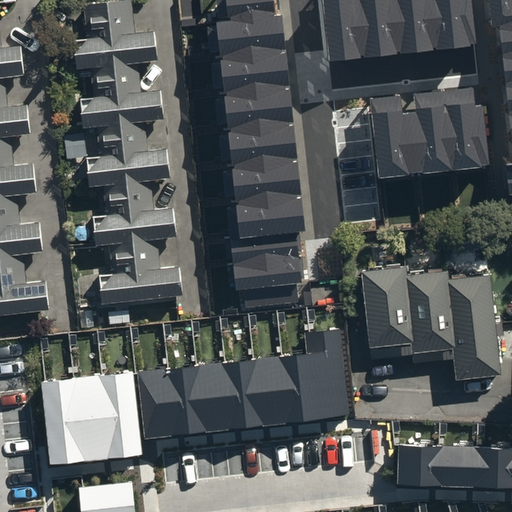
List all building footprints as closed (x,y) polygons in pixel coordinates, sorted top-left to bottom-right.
[(129,27),(126,0),(99,0),(82,2),(85,33),(70,35),(73,68),(90,66),(93,92),(76,94),(79,122),(99,120),(102,148),(82,150),(86,186),(103,185),(105,210),(88,212),(91,242),(108,240),(112,276),(95,277),(97,296),(179,287),(177,263),(157,265),(154,232),(173,230),(170,203),(153,205),(150,180),(168,178),(164,145),(146,147),(143,116),(161,114),(158,87),(138,89),(135,62),(156,60),(152,25),(129,27)] [(271,0),(225,0),(228,22),(217,23),(241,239),(232,240),(237,290),(305,283),(299,232),(306,232),(281,15),(273,16),(271,0)] [(471,0),(322,0),(330,62),(476,45),(471,0)] [(511,0),(488,0),(491,27),(498,26),(511,146),(511,164),(506,165),(509,194),(511,194),(511,0)] [(0,47),(0,312),(48,308),(46,284),(26,285),(23,252),(42,250),(39,223),(22,225),(19,200),(37,199),(33,165),(15,167),(12,137),(30,135),(27,107),(7,109),(4,82),(25,80),(21,46),(0,47)] [(481,102),(372,115),(379,179),(489,167),(481,102)] [(496,377),(487,264),(363,274),(369,340),(412,337),(413,350),(450,347),(453,380),(496,377)] [(305,350),(137,367),(143,433),(347,412),(338,325),(303,329),(305,350)] [(131,366),(40,377),(49,460),(141,449),(131,366)] [(511,442),(396,438),(394,479),(511,483),(511,442)] [(133,511),(130,475),(76,481),(79,511),(133,511)]
